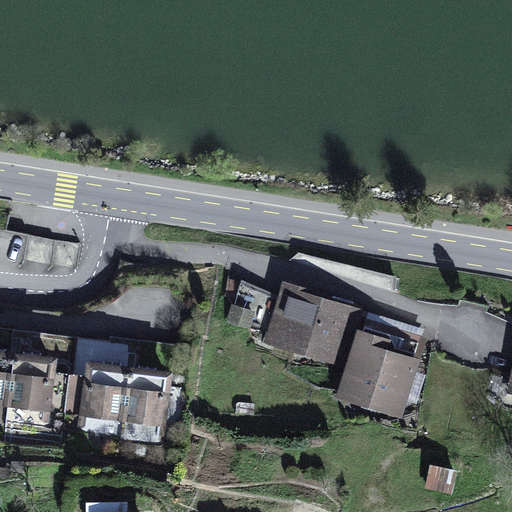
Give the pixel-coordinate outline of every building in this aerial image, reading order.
[(345,367),(361,317),(363,308),(298,288),(300,284),(284,279),(264,343),(345,367)] [(361,317),(345,367),(336,398),(402,418),(427,337),(361,317)] [(0,415),(6,417),(14,349),(0,347),(0,415)] [(49,422),(58,355),(14,349),(6,417),(49,422)] [(121,431),(129,364),(86,359),(78,425),(121,431)] [(164,436),(173,369),(129,364),(121,431),(164,436)] [(458,470),(430,463),(424,488),(452,494),(458,470)]
